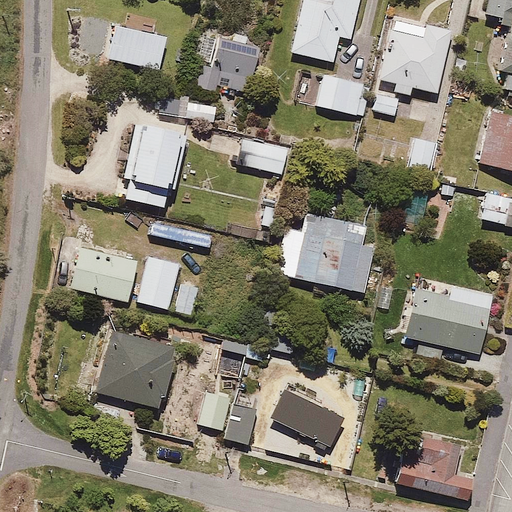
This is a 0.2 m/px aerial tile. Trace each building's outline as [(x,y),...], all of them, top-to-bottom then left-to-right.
[(283,0),(274,45),(315,57),(322,33),(335,33),(342,0),(283,0)] [(511,0),(484,0),(471,56),(511,65),(511,0)] [(433,22),(372,12),(360,77),(416,87),(433,22)] [(247,38),(186,24),(172,82),(202,89),(203,81),(237,84),(247,38)] [(366,85),(318,74),(312,106),(360,116),(366,85)] [(429,180),(446,105),(429,101),(421,137),(412,135),(403,175),(429,180)] [(511,115),(486,109),(472,162),(511,172),(511,115)] [(167,128),(116,117),(104,192),(152,202),(167,128)] [(244,137),(240,155),(248,167),(280,175),(286,147),(244,137)] [(511,198),(471,185),(463,211),(511,223),(511,198)] [(350,217),(287,203),(271,273),(349,291),(362,235),(347,231),(350,217)] [(153,217),(148,235),(207,251),(212,233),(153,217)] [(123,251),(62,235),(50,278),(112,294),(123,251)] [(177,261),(146,255),(138,303),(169,308),(177,261)] [(484,288),(411,271),(398,331),(470,347),(484,288)] [(197,285),(179,281),(172,314),(191,317),(197,285)] [(161,338),(89,323),(76,385),(148,400),(161,338)] [(232,400),(203,393),(196,424),(221,431),(219,441),(248,448),(256,418),(230,412),(232,400)] [(439,440),(402,430),(394,461),(376,456),(371,475),(448,495),(455,470),(433,465),(439,440)]
